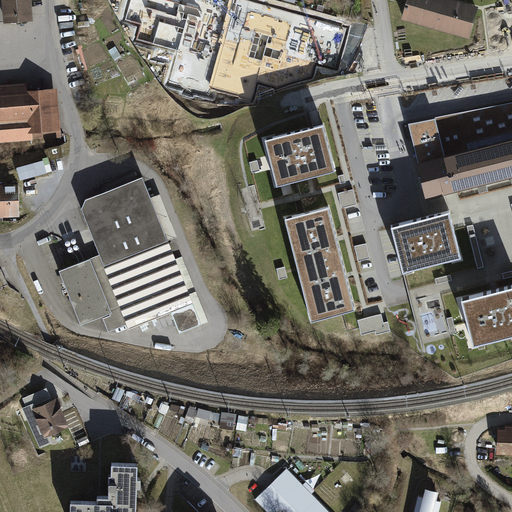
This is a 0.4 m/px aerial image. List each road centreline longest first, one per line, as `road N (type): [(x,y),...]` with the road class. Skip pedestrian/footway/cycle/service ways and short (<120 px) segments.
road 1 (unclassified): [(0,242),(41,222),(77,154),(50,0)]
road 2 (residential): [(231,511),(168,451),(93,406)]
road 3 (residential): [(511,418),(491,420),(469,439),(475,472),(511,503)]
road 4 (residential): [(393,83),(511,65)]
